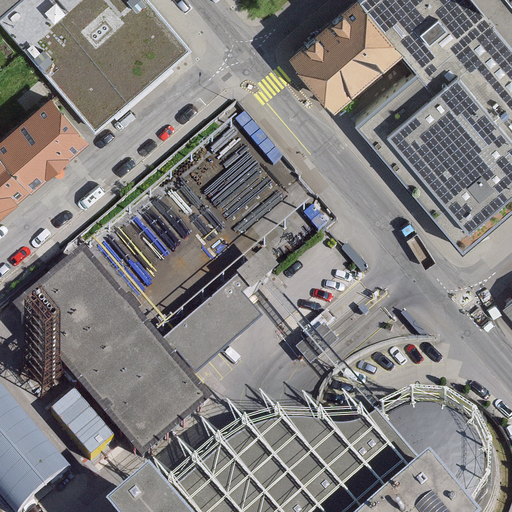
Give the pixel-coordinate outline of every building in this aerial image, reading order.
[(0,0),(0,9),(10,0),(0,0)] [(10,0),(0,9),(0,19),(91,127),(140,86),(188,46),(148,0),(10,0)] [(391,46),(351,0),(348,0),(285,53),(326,101),(333,95),(391,46)] [(510,0),(351,0),(408,66),(356,111),(462,234),(511,190),(511,44),(489,18),(510,0)] [(0,143),(32,181),(87,136),(49,91),(0,132),(0,143)] [(0,208),(32,181),(0,143),(0,208)] [(83,255),(24,305),(146,448),(151,443),(205,398),(191,382),(161,347),(83,255)] [(263,285),(272,278),(259,264),(231,288),(243,302),(263,285)] [(231,288),(161,347),(191,382),(227,352),(261,324),(243,302),(231,288)] [(511,291),(500,302),(511,317),(511,291)] [(324,329),(297,351),(310,367),(337,345),(324,329)] [(0,387),(0,492),(16,511),(21,511),(71,470),(0,387)] [(160,511),(146,495),(126,511),(491,511),(502,479),(493,444),(476,421),(453,407),(419,401),(390,410),(378,418),(346,441),(311,438),(279,437),(245,445),(163,511),(160,511)]
